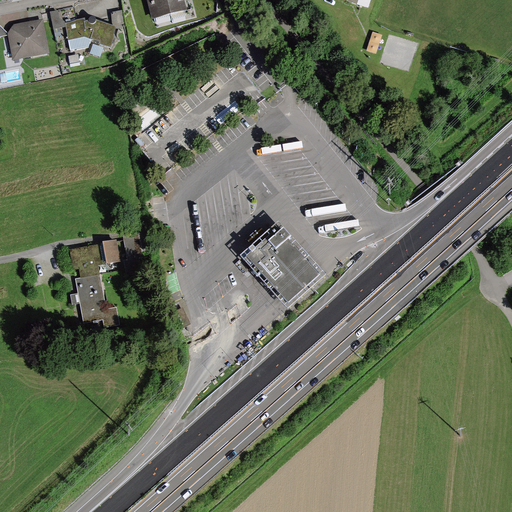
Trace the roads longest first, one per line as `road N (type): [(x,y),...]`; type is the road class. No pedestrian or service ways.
road 1 (motorway): [(479,180),(108,511)]
road 2 (motorway): [(148,511),(511,187)]
road 3 (track): [(263,0),(474,247),(511,317)]
road 4 (motorway): [(193,389),(97,511)]
